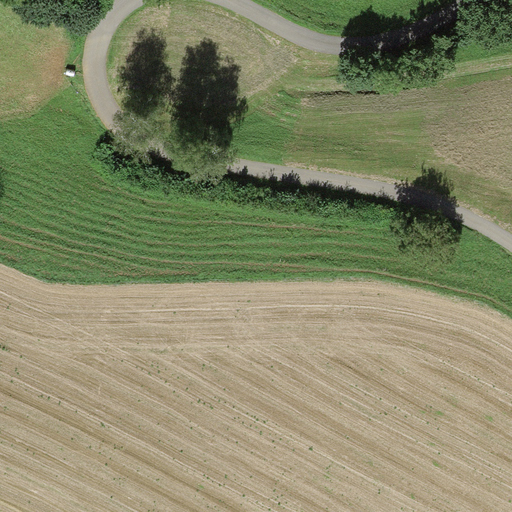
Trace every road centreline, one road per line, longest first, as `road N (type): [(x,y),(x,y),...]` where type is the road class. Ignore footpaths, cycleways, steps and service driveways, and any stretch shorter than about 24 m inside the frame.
road 1 (unclassified): [(130,0),(104,29),(90,63),(100,109),(128,140),(170,158),(435,206),(511,250)]
road 2 (track): [(267,22),(275,62),(297,91),(511,65)]
road 3 (unclassified): [(473,0),(421,32),(358,46),(312,39),(224,0)]
